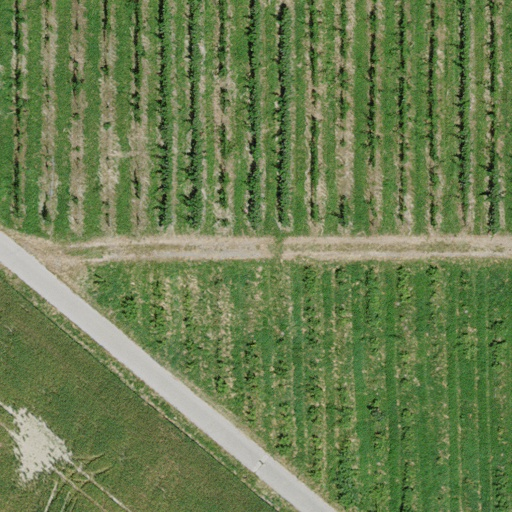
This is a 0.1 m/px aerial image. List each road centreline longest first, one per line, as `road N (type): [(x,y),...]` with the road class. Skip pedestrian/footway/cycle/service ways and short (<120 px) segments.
road 1 (track): [(10,264),(511,254)]
road 2 (unclassified): [(307,511),(0,255)]
